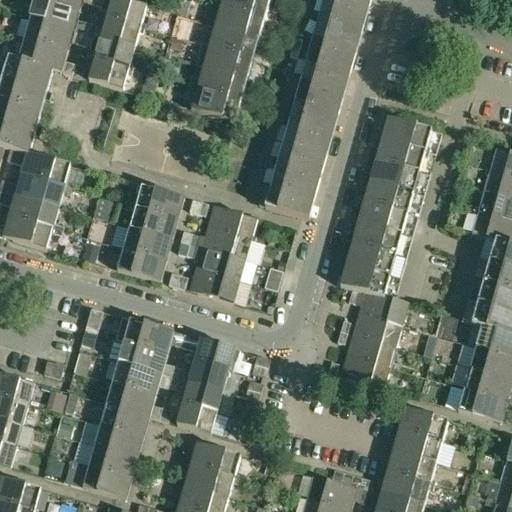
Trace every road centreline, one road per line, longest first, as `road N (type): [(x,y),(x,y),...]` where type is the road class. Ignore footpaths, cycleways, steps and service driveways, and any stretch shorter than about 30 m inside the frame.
road 1 (residential): [(289,333),(360,95),(377,70),(396,7)]
road 2 (residential): [(289,333),(265,341),(0,266)]
road 3 (residential): [(384,446),(293,420),(304,377),(289,333)]
road 4 (residential): [(470,82),(427,236)]
road 5 (residential): [(427,236),(473,249),(455,319)]
